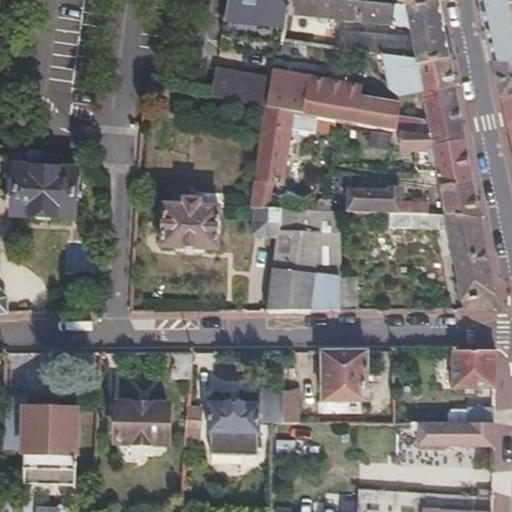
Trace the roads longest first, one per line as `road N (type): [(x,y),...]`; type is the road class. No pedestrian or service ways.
road 1 (residential): [(511,331),(0,332)]
road 2 (residential): [(466,0),(511,236)]
